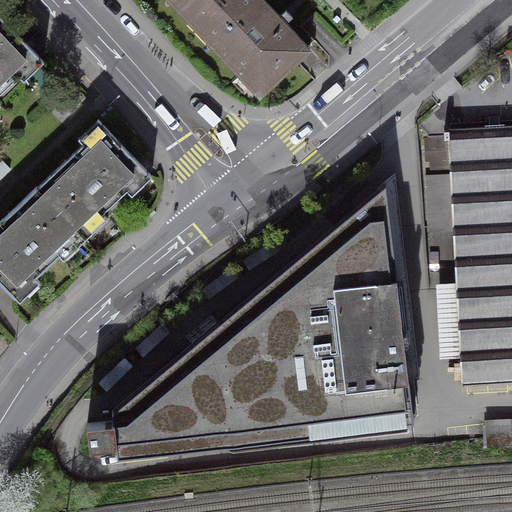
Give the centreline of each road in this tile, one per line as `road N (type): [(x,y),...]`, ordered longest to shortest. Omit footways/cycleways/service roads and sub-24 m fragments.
road 1 (tertiary): [(248,188),(85,322),(0,427)]
road 2 (tertiary): [(481,0),(248,188)]
road 3 (tertiary): [(248,188),(70,0)]
